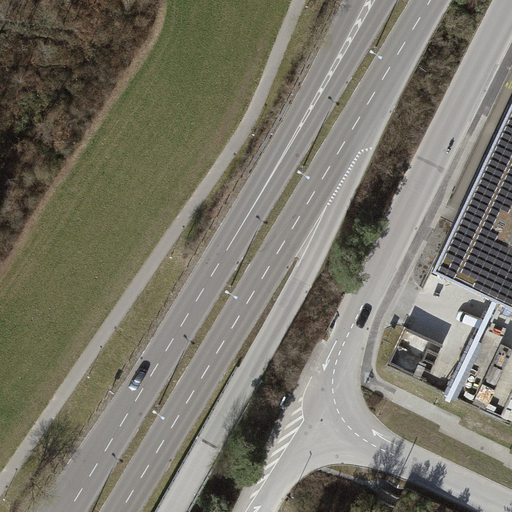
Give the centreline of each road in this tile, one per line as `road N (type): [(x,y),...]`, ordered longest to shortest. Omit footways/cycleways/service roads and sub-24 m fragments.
road 1 (track): [(301,0),(248,124),(0,488)]
road 2 (tertiary): [(119,511),(363,112)]
road 3 (unclassified): [(308,416),(511,3)]
road 4 (unclassified): [(171,511),(338,209),(363,112)]
road 5 (tertiary): [(297,135),(67,511)]
road 6 (unclassified): [(509,511),(308,416)]
road 7 (tertiary): [(385,0),(297,135)]
road 8 (tertiary): [(354,0),(297,135)]
road 9 (tertiary): [(363,112),(431,0)]
